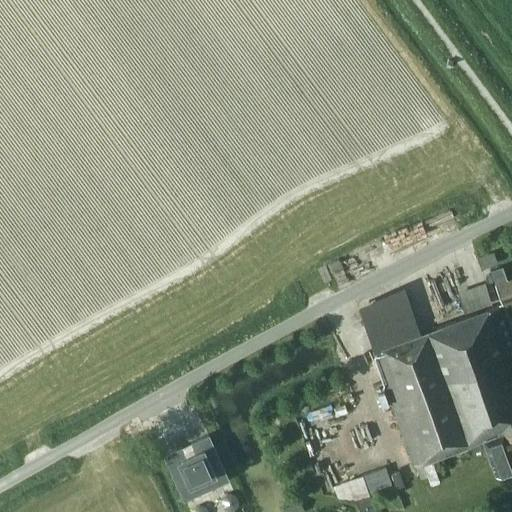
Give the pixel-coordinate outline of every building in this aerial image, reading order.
[(494,265),(490,253),(478,257),(482,269),(494,265)] [(503,266),(491,270),(496,284),(508,280),(503,266)] [(511,300),(511,278),(508,280),(496,284),(503,304),(511,300)] [(511,346),(497,305),(374,351),(415,465),(483,439),(495,472),(497,471),(502,474),(511,471),(511,468),(511,346)] [(208,435),(164,455),(184,499),(228,479),(208,435)] [(385,466),(363,474),(367,487),(369,491),(380,487),(391,483),(385,466)] [(371,511),(368,501),(358,505),(359,511),(371,511)] [(303,511),(298,503),(285,511),(303,511)]
